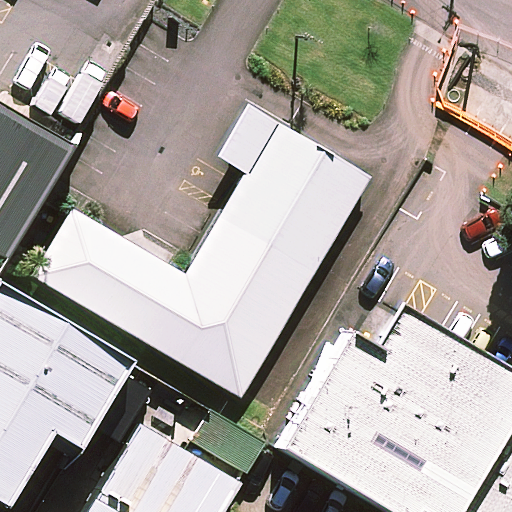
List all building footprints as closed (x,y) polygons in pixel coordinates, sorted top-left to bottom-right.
[(78,184),(38,254),(247,371),(372,150),(272,95),(188,245),(78,184)] [(0,215),(51,126),(0,97),(0,215)] [(107,333),(0,273),(0,493),(12,501),(107,333)] [(381,509),(385,511),(511,511),(511,387),(359,297),(271,444),(381,509)] [(213,511),(242,462),(153,412),(96,511),(213,511)]
